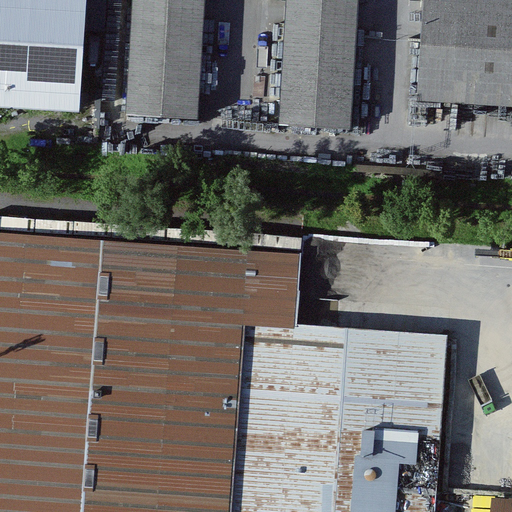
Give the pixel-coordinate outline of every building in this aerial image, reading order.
[(96,0),(0,0),(0,104),(90,110),(96,0)] [(213,0),(138,0),(134,119),(209,122),(213,0)] [(371,0),(295,0),(289,124),(365,128),(371,0)] [(511,0),(432,0),(427,99),(511,103),(511,0)] [(444,511),(456,338),(302,328),(308,252),(0,231),(0,511),(444,511)] [(511,511),(511,493),(501,493),(499,511),(511,511)]
